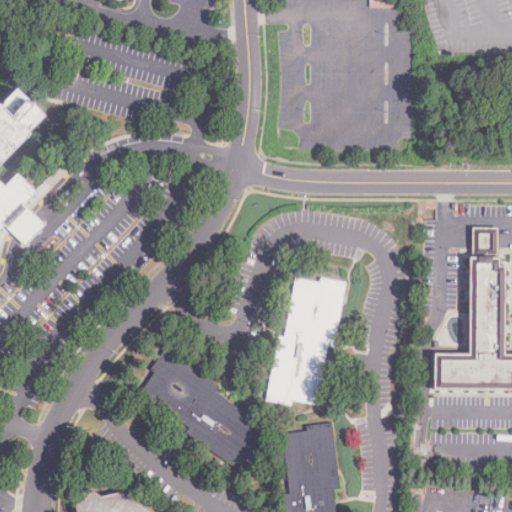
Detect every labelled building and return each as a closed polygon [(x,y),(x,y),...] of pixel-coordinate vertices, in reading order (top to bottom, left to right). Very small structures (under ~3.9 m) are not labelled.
[(0,232),(5,228),(14,236),(25,245),(44,224),(34,214),(25,205),(36,190),(17,173),(6,185),(0,179),(0,166),(22,143),(46,115),(28,98),(17,87),(1,103),(0,104),(0,232)] [(511,389),(511,355),(509,355),(509,265),(504,265),(504,257),(499,257),(499,227),(474,227),(474,257),(473,354),(439,354),(438,389),(511,389)] [(345,285),(294,274),(267,397),(317,409),(345,285)] [(240,463),(264,424),(213,393),(219,384),(164,351),(135,398),(240,463)] [(288,511),(339,511),(330,423),(305,426),(305,431),(280,433),(288,511)] [(75,495),(78,511),(147,511),(121,494),(102,499),(94,492),(75,495)]
